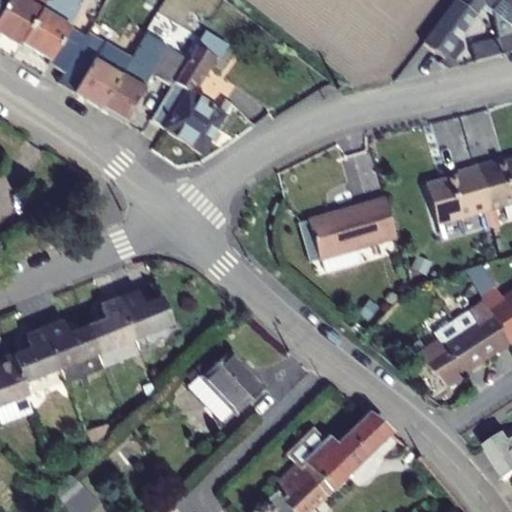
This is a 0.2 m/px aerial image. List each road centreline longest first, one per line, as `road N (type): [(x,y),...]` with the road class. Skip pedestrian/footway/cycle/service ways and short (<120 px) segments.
road 1 (residential): [(176,217),(279,317),(425,435),(496,511)]
road 2 (unclassified): [(511,74),(297,132),(176,217)]
road 3 (residential): [(0,84),(86,139),(176,217)]
road 4 (residential): [(176,217),(0,294)]
